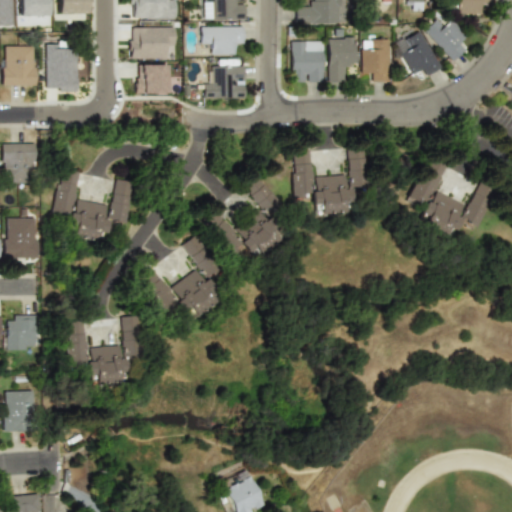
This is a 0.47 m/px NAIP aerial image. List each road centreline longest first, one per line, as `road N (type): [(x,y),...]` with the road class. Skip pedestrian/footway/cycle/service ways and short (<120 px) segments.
road 1 (residential): [(511,31),(478,79),(442,99),(249,127),(191,118)]
road 2 (residential): [(201,147),(113,278),(104,321)]
road 3 (residential): [(228,199),(195,161),(125,151),(101,175)]
road 4 (residential): [(102,0),(102,95),(75,111)]
road 5 (residential): [(282,121),(278,0)]
